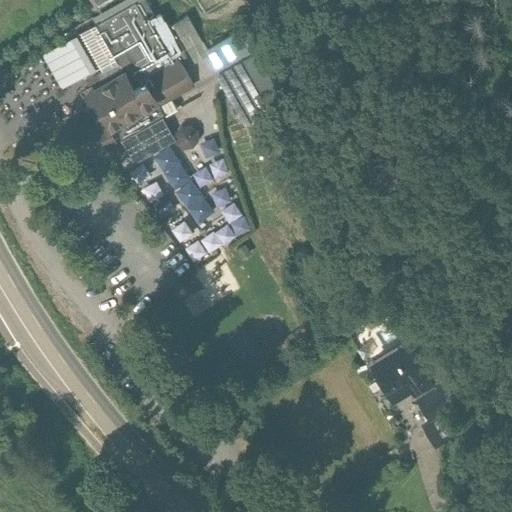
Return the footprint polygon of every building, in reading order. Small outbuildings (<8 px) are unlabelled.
[(142,0),(99,26),(99,25),(77,36),(95,74),(93,76),(98,86),(85,93),(101,124),(95,128),(107,150),(123,142),(163,121),(158,111),(159,110),(157,107),(192,88),(177,62),(185,57),(162,17),(154,22),(142,0)] [(182,8),(166,16),(172,26),(187,17),(182,8)] [(187,17),(172,26),(186,52),(202,43),(187,17)] [(232,38),(207,52),(210,57),(220,75),(245,62),(232,38)] [(202,43),(186,52),(194,66),(210,57),(207,52),(202,43)] [(163,121),(123,142),(134,162),(173,140),(163,121)] [(177,140),(179,144),(182,147),(185,148),(189,148),(193,146),(196,143),(198,139),(198,135),(196,131),(193,128),(189,126),(185,127),(181,128),(178,132),(176,136),(177,140)] [(194,323),(217,304),(192,275),(169,295),(194,323)] [(409,339),(373,360),(380,373),(384,370),(397,393),(411,385),(416,394),(423,390),(427,398),(432,396),(438,392),(438,391),(409,339)] [(451,383),(438,391),(438,392),(432,396),(440,410),(460,399),(451,383)]
